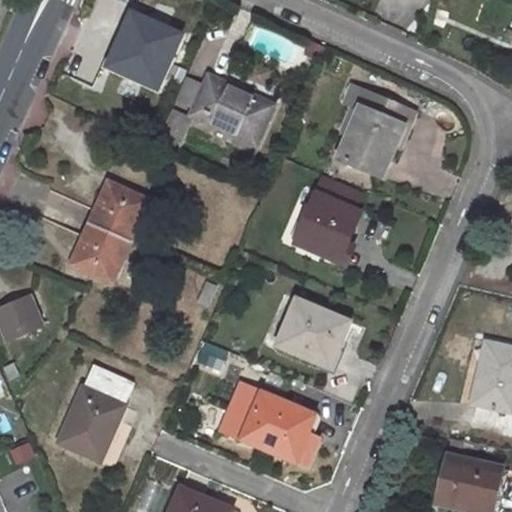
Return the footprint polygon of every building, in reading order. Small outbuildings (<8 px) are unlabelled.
[(133,13),(108,66),(158,89),(183,36),(133,13)] [(195,108),(191,116),(257,146),(275,106),(210,77),(204,88),(195,108)] [(204,88),(185,79),(176,99),(195,108),(204,88)] [(361,108),(339,158),(384,177),(405,126),(410,128),(415,113),(364,92),(357,106),(361,108)] [(173,112),(157,146),(177,155),(192,120),(173,112)] [(324,180),(296,243),(336,260),(345,241),(347,242),(359,212),(354,210),(360,196),(324,180)] [(149,202),(109,183),(90,224),(131,243),(149,202)] [(90,224),(72,265),(112,283),(131,243),(90,224)] [(345,241),(336,260),(348,264),(356,246),(347,242),(345,241)] [(30,298),(0,311),(0,321),(8,341),(43,326),(30,298)] [(297,301),(278,345),(321,364),(332,337),(342,340),(350,322),(297,301)] [(321,364),(329,368),(342,340),(332,337),(321,364)] [(511,421),(511,349),(486,344),(473,404),(478,405),(475,421),(510,429),(511,421)] [(136,384),(95,365),(85,389),(126,407),(136,384)] [(241,385),(222,430),(243,439),(262,394),(241,385)] [(85,389),(60,444),(100,462),(126,407),(85,389)] [(262,394),(243,439),(296,462),(309,431),(315,416),(262,394)] [(309,431),(296,462),(308,466),(321,436),(309,431)] [(449,457),(439,503),(477,511),(492,511),(502,468),(449,457)] [(182,489),(172,511),(232,511),(233,511),(182,489)]
